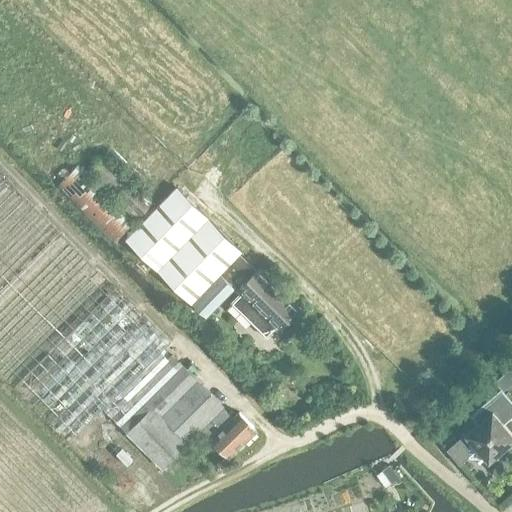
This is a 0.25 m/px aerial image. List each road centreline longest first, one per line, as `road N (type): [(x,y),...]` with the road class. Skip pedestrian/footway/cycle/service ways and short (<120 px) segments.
road 1 (residential): [(495,511),(374,414),(297,442),(161,511)]
road 2 (track): [(374,382),(391,358),(448,339),(511,289)]
